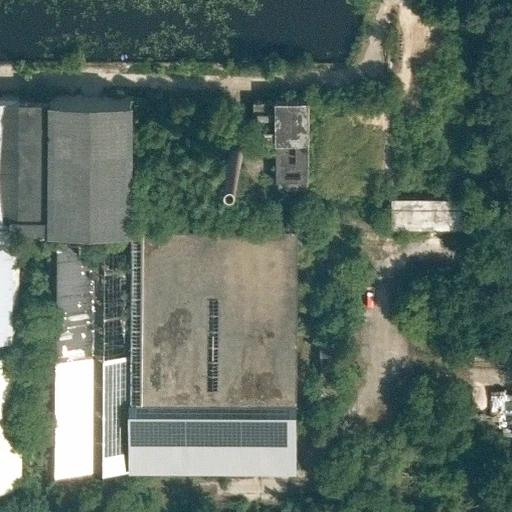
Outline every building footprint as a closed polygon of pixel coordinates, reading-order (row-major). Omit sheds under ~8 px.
[(296,464),(297,224),(297,223),(133,222),(134,95),(81,95),(51,95),(20,95),(0,94),(0,334),(19,335),(19,224),(51,225),(50,463),(296,464)] [(278,189),(306,189),(306,97),(276,96),(276,100),(253,100),(253,123),(264,123),(264,137),(276,137),(276,179),(278,179),(278,189)] [(235,163),(237,162),(240,161),(241,159),(242,157),(243,154),(242,151),(240,149),(238,147),(235,147),(233,147),(230,148),(228,150),(227,152),(226,154),(227,157),(228,159),(230,161),(232,162),(235,163)] [(468,201),(392,202),(392,223),(393,233),(435,232),(468,232),(468,201)] [(339,339),(320,339),(320,359),(338,360),(339,339)] [(0,480),(18,481),(18,463),(19,346),(0,346),(0,480)] [(338,389),(319,388),(319,402),(338,402),(338,389)]
